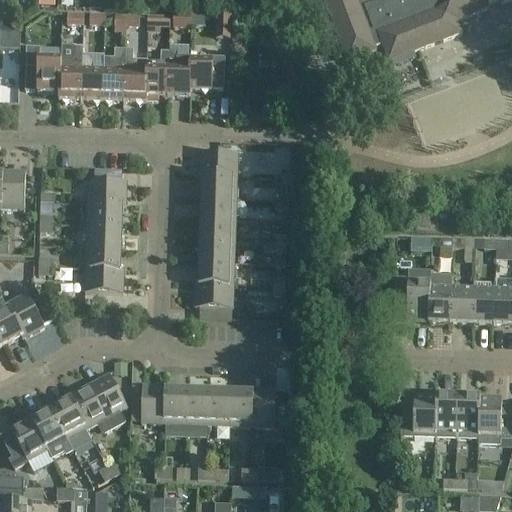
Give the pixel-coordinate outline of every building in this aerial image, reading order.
[(511,0),(330,0),(322,3),(347,66),(375,55),(374,52),(381,49),(388,66),(461,38),(455,22),(467,17),(468,20),(511,2),(511,0)] [(83,17),(67,16),(67,29),(83,29),(83,17)] [(173,16),(172,32),(190,33),(191,17),(173,16)] [(104,17),(90,17),(89,29),(104,29),(104,17)] [(231,18),(226,18),(215,17),(215,42),(231,42),(231,18)] [(114,30),(126,30),(127,18),(115,18),(114,30)] [(139,19),(127,18),(126,30),(138,31),(139,19)] [(204,18),(191,18),(191,29),(204,29),(204,18)] [(153,38),(153,51),(176,50),(175,38),(153,38)] [(60,64),(59,97),(59,104),(81,105),(82,60),(82,50),(74,49),(74,59),(71,64),(60,64)] [(59,97),(60,64),(39,63),(39,51),(26,50),(26,61),(25,94),(37,95),(37,96),(59,97)] [(104,61),(103,72),(102,105),(124,106),(125,53),(114,52),(114,61),(104,61)] [(146,85),(147,66),(147,63),(132,63),(133,53),(125,53),(124,106),(146,107),(146,106),(147,85),(146,85)] [(147,85),(146,106),(158,106),(158,100),(167,100),(169,55),(161,54),(160,67),(147,66),(146,85),(147,85)] [(188,101),(190,68),(190,60),(177,60),(177,55),(169,55),(167,100),(188,101)] [(102,105),(103,72),(92,72),(92,66),(87,60),(82,60),(81,105),(102,105)] [(190,68),(188,101),(189,101),(190,94),(211,94),(211,93),(224,93),(225,60),(212,60),(212,61),(190,60),(190,68)] [(198,179),(237,180),(237,158),(199,156),(198,179)] [(281,182),(294,183),(295,174),(281,174),(281,182)] [(2,175),(1,213),(24,213),(25,175),(2,175)] [(201,201),(236,202),(237,180),(198,179),(198,181),(201,181),(201,201)] [(294,183),(281,182),(281,191),(294,192),(294,183)] [(88,207),(125,208),(126,186),(89,184),(88,207)] [(54,198),(41,197),(40,207),(54,207),(54,198)] [(200,223),(235,224),(236,202),(201,201),(200,223)] [(275,213),(288,213),(289,204),(275,204),(275,213)] [(125,208),(88,207),(87,229),(122,230),(122,211),(125,211),(125,208)] [(40,228),(53,228),(53,220),(40,219),(40,228)] [(199,245),(235,246),(235,224),(200,223),(199,245)] [(53,228),(40,228),(39,237),(53,237),(53,228)] [(122,230),(87,229),(86,251),(121,252),(122,230)] [(274,247),(287,247),(287,239),(274,238),(274,247)] [(452,252),(453,243),(441,242),(440,252),(452,252)] [(453,243),(452,252),(465,252),(465,243),(453,243)] [(495,253),(496,244),(484,244),(484,253),(495,253)] [(496,244),(495,253),(508,254),(508,244),(496,244)] [(0,245),(0,258),(8,259),(9,246),(0,245)] [(199,267),(234,268),(235,246),(199,245),(199,267)] [(287,247),(274,247),(273,256),(287,256),(287,247)] [(121,252),(86,251),(85,273),(123,274),(123,272),(120,272),(121,252)] [(38,271),(52,272),(52,263),(39,262),(38,271)] [(195,289),(233,290),(234,268),(199,267),(198,287),(195,287),(195,289)] [(52,272),(38,271),(38,280),(51,280),(52,272)] [(123,274),(85,273),(85,296),(123,297),(123,274)] [(272,290),(286,291),(286,282),(273,281),(272,290)] [(511,328),(511,282),(495,282),(494,286),(493,328),(511,328)] [(63,297),(79,296),(78,284),(63,285),(63,297)] [(493,328),(494,286),(473,285),(473,292),(472,327),(493,328)] [(406,322),(428,322),(429,291),(430,291),(430,287),(407,287),(407,293),(395,292),(394,318),(406,318),(406,322)] [(233,290),(195,289),(194,311),(233,312),(233,290)] [(286,291),(272,290),(272,299),(285,299),(286,291)] [(451,291),(430,291),(429,291),(428,322),(428,326),(450,327),(451,291)] [(472,327),(473,292),(451,291),(450,327),(472,327)] [(26,297),(5,308),(22,339),(21,340),(22,343),(44,331),(43,328),(52,323),(40,300),(30,305),(26,297)] [(0,301),(0,344),(3,349),(21,340),(22,339),(5,308),(1,301),(0,301)] [(511,331),(440,329),(440,340),(511,341),(511,331)] [(127,380),(127,366),(115,367),(115,380),(127,380)] [(67,400),(69,403),(70,403),(86,434),(97,428),(102,437),(104,437),(124,426),(125,424),(120,415),(127,412),(110,381),(90,392),(89,389),(67,400)] [(164,428),(165,390),(142,389),(141,427),(164,428)] [(186,429),(187,394),(167,393),(167,390),(165,390),(164,428),(186,429)] [(251,431),(253,392),(251,392),(251,396),(231,395),(230,430),(251,431)] [(253,392),(251,431),(274,432),(274,423),(287,424),(287,397),(275,396),(275,393),(253,392)] [(208,429),(209,394),(187,394),(186,429),(208,429)] [(230,430),(231,395),(209,394),(208,429),(230,430)] [(456,442),(458,399),(436,398),(435,402),(436,402),(435,441),(456,442)] [(458,399),(456,442),(478,443),(479,403),(480,403),(480,400),(458,399)] [(400,430),(401,430),(401,440),(435,441),(436,402),(435,402),(414,401),(414,405),(401,404),(400,430)] [(51,413),(67,444),(86,434),(70,403),(69,403),(51,413)] [(501,404),(480,403),(479,403),(478,443),(478,448),(499,449),(499,441),(511,441),(511,407),(501,407),(501,404)] [(51,413),(33,422),(32,423),(48,454),(52,462),(64,456),(65,458),(73,454),(67,444),(51,413)] [(52,462),(48,454),(32,423),(33,422),(31,420),(9,431),(11,434),(1,439),(12,461),(8,463),(14,473),(29,466),(33,475),(53,465),(52,462)] [(106,470),(112,482),(120,478),(114,466),(106,470)] [(163,483),(164,470),(155,469),(154,483),(163,483)] [(112,482),(106,470),(98,475),(105,486),(112,482)] [(164,470),(163,483),(172,483),(173,470),(164,470)] [(206,484),(207,471),(198,471),(197,484),(206,484)] [(207,471),(206,484),(215,484),(215,471),(207,471)] [(249,486),(250,473),(241,472),(241,486),(249,486)] [(250,473),(249,486),(258,486),(258,473),(250,473)] [(442,492),(455,493),(455,483),(454,483),(455,475),(443,475),(442,492)] [(0,491),(23,493),(24,481),(0,480),(0,491)] [(467,483),(455,483),(455,493),(467,493),(467,483)] [(42,493),(23,493),(0,491),(0,511),(31,511),(31,503),(42,504),(42,493)] [(74,505),(87,505),(87,492),(73,492),(56,492),(56,505),(74,505)] [(448,495),(448,505),(473,506),(473,496),(448,495)] [(496,511),(500,500),(478,500),(478,511),(496,511)]
